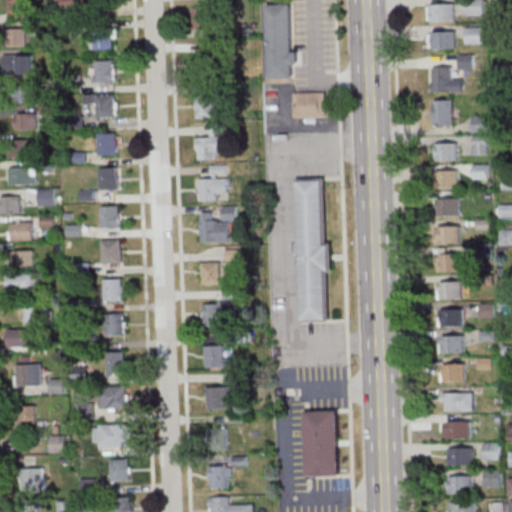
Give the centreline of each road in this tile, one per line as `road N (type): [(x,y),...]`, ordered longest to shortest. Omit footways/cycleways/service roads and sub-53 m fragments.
road 1 (residential): [(173,511),(155,0)]
road 2 (secondary): [(387,511),(370,0)]
